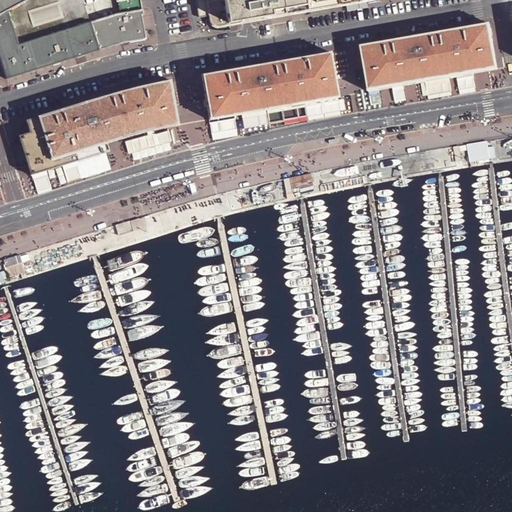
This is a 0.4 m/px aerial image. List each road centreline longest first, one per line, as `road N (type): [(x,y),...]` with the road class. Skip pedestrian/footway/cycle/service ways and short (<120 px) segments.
road 1 (residential): [(511,96),(265,141),(20,209)]
road 2 (residential): [(249,45),(119,64),(0,101)]
road 3 (residential): [(489,7),(249,45)]
